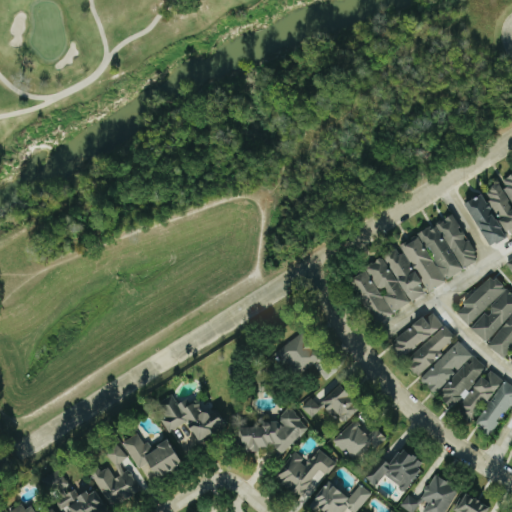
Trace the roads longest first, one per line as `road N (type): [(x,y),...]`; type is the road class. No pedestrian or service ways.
road 1 (residential): [(19,452),(511,139)]
road 2 (residential): [(308,267),(402,402),(511,481)]
road 3 (residential): [(269,511),(217,478),(159,511)]
